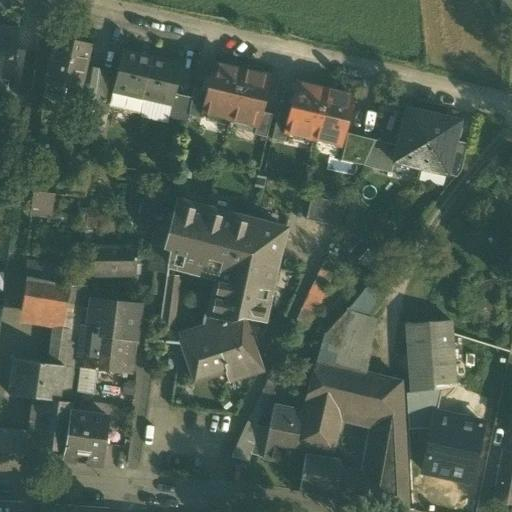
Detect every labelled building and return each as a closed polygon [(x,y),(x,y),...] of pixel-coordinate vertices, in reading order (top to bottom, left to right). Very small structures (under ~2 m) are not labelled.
[(0,28),(0,77),(8,78),(9,78),(12,51),(15,31),(0,28)] [(89,44),(56,36),(45,83),(42,98),(62,102),(65,88),(77,91),(78,91),(84,66),(89,44)] [(36,54),(12,51),(9,78),(8,78),(7,86),(31,89),(36,54)] [(151,58),(121,51),(111,92),(142,99),(151,58)] [(179,65),(151,58),(142,99),(170,106),(179,65)] [(241,70),(213,63),(207,91),(201,114),(203,114),(229,120),(241,70)] [(99,70),(84,66),(78,91),(77,91),(75,98),(96,102),(99,70)] [(268,76),(241,70),(229,120),(255,127),(256,127),(260,112),(268,76)] [(324,89),(296,82),(288,119),(285,133),(286,133),(312,139),(324,89)] [(207,91),(192,88),(188,115),(202,119),(203,114),(201,114),(207,91)] [(351,95),(324,89),(312,139),(339,146),(351,95)] [(392,163),(419,169),(432,115),(405,109),(396,146),(392,163)] [(271,114),(260,112),(256,127),(255,127),(253,135),(266,138),(271,114)] [(460,122),(432,115),(419,169),(447,176),(455,144),(460,122)] [(288,119),(276,116),(271,139),(284,142),(286,133),(285,133),(288,119)] [(374,140),(346,133),(340,161),(363,166),(374,140)] [(392,163),(396,146),(374,140),(363,166),(390,175),(392,163)] [(455,144),(447,176),(458,178),(465,146),(455,144)] [(23,190),(24,215),(47,215),(46,189),(23,190)] [(346,205),(310,197),(305,220),(337,228),(346,205)] [(283,232),(175,202),(163,247),(169,248),(167,264),(203,274),(209,250),(222,254),(208,317),(226,321),(231,321),(241,317),(242,317),(252,319),(251,324),(258,326),(259,321),(276,325),(295,274),(273,267),(283,232)] [(149,228),(152,214),(137,211),(135,225),(149,228)] [(162,248),(151,248),(147,272),(152,273),(166,275),(167,264),(169,248),(163,247),(162,248)] [(131,251),(96,251),(95,273),(121,273),(120,276),(130,276),(131,251)] [(25,280),(56,285),(59,267),(28,262),(25,280)] [(166,275),(152,273),(149,294),(163,296),(164,287),(166,275)] [(66,308),(70,287),(56,285),(25,280),(21,314),(57,320),(64,321),(66,308)] [(462,320),(500,319),(498,282),(461,284),(462,320)] [(86,290),(74,286),(68,303),(81,307),(86,290)] [(177,289),(164,287),(163,296),(162,304),(175,305),(177,289)] [(138,306),(90,300),(87,326),(106,328),(105,338),(134,342),(138,306)] [(175,305),(162,304),(160,319),(173,320),(175,305)] [(55,330),(78,333),(81,311),(66,308),(64,321),(57,320),(55,330)] [(208,317),(203,316),(201,327),(202,331),(180,338),(179,344),(181,345),(193,382),(224,372),(225,371),(211,329),(225,323),(226,321),(208,317)] [(225,323),(211,329),(225,371),(224,372),(227,381),(259,371),(260,368),(256,353),(255,354),(242,317),(241,317),(231,321),(226,321),(225,323)] [(134,342),(105,338),(106,328),(87,326),(81,368),(95,370),(131,375),(134,342)] [(44,364),(73,368),(78,333),(55,330),(49,329),(44,364)] [(450,334),(411,339),(415,374),(453,368),(450,334)] [(44,364),(13,360),(8,395),(39,399),(44,364)] [(384,378),(315,361),(302,404),(340,414),(376,422),(384,378)] [(73,368),(44,364),(39,399),(44,399),(69,402),(73,368)] [(95,370),(81,368),(78,394),(92,396),(95,370)] [(415,374),(409,375),(410,393),(443,388),(455,387),(453,368),(415,374)] [(401,404),(383,399),(386,378),(384,378),(376,422),(364,488),(362,502),(408,510),(401,404)] [(400,382),(386,378),(383,399),(401,404),(400,382)] [(436,413),(443,388),(410,393),(406,394),(407,429),(431,430),(436,413)] [(68,412),(69,402),(44,399),(39,434),(38,448),(63,451),(68,412)] [(340,414),(302,404),(299,413),(300,413),(292,459),(303,461),(305,454),(306,447),(331,453),(340,414)] [(299,413),(273,407),(264,452),(292,459),(300,413),(299,413)] [(108,418),(68,412),(63,451),(61,460),(101,465),(108,418)] [(469,483),(482,423),(436,413),(431,430),(423,472),(469,483)] [(246,424),(230,457),(247,461),(256,428),(246,424)] [(38,448),(39,434),(0,428),(0,451),(36,457),(38,448)] [(509,452),(503,451),(492,501),(511,505),(511,503),(511,453),(509,453),(509,452)] [(339,460),(305,454),(303,461),(298,492),(349,500),(352,483),(354,480),(336,477),(339,460)] [(362,482),(354,480),(352,483),(349,500),(362,502),(364,488),(364,489),(360,488),(361,482),(362,482)] [(16,511),(17,505),(0,503),(0,511),(16,511)]
